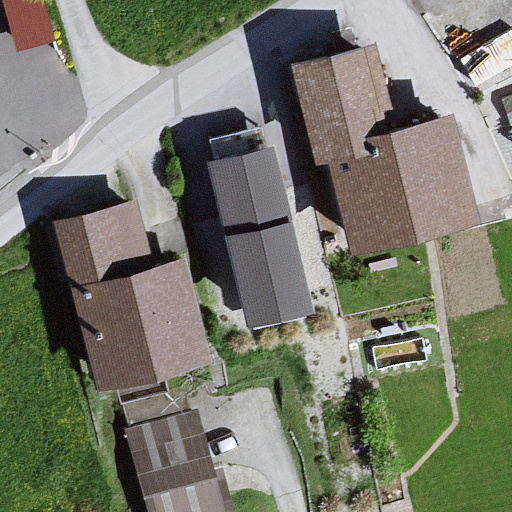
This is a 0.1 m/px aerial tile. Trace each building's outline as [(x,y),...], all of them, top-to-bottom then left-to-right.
[(3,0),(14,37),(50,27),(42,0),(3,0)] [(373,39),(286,59),(310,161),(329,156),(351,252),(475,224),(449,114),(393,127),(373,39)] [(211,146),(228,314),(298,306),(280,139),(211,146)] [(133,207),(48,230),(93,396),(205,366),(176,258),(149,265),(133,207)] [(217,511),(188,404),(103,427),(125,511),(217,511)]
